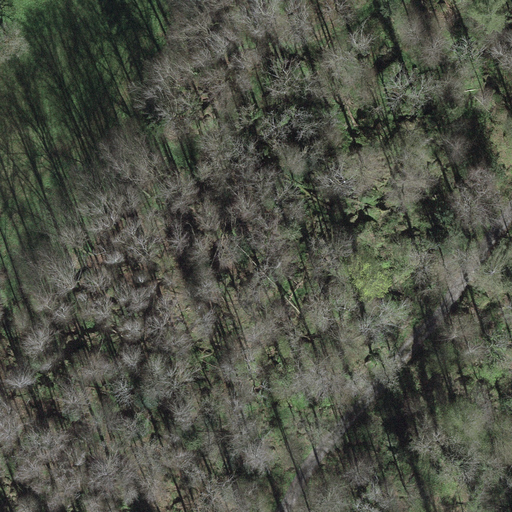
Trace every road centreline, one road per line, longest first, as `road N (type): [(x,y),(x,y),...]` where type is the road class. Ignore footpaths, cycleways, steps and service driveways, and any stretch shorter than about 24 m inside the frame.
road 1 (track): [(511,209),(419,341),(304,469),(282,511)]
road 2 (track): [(138,138),(166,145),(198,140),(301,48),(396,0)]
